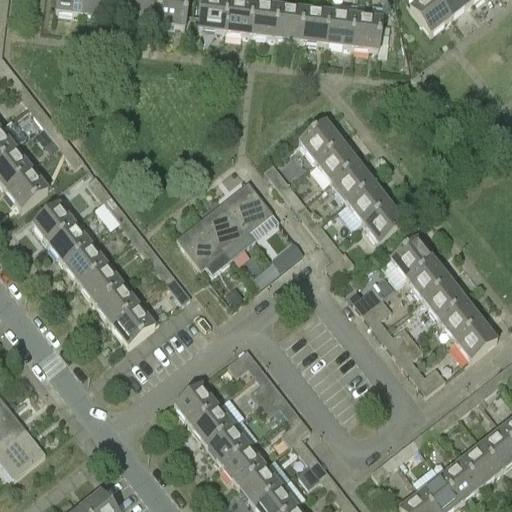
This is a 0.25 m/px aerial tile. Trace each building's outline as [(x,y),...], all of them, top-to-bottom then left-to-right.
[(0,0),(0,11),(7,13),(8,0),(0,0)] [(56,0),(55,18),(81,22),(83,0),(56,0)] [(83,0),(81,22),(107,25),(109,0),(83,0)] [(109,0),(107,25),(132,28),(135,0),(109,0)] [(135,0),(132,28),(157,31),(161,0),(135,0)] [(180,0),(161,0),(157,31),(184,34),(188,1),(180,0)] [(450,25),(430,0),(425,0),(408,14),(429,41),(450,25)] [(430,0),(450,25),(470,9),(463,0),(430,0)] [(463,0),(470,9),(481,0),(463,0)] [(198,36),(224,39),(228,6),(202,2),(198,36)] [(228,6),(224,39),(249,42),(253,9),(228,6)] [(329,18),(325,52),(351,55),(355,21),(356,11),(331,8),(329,18)] [(253,9),(249,42),(275,46),(279,12),(253,9)] [(279,12),(275,46),(300,49),(304,15),(279,12)] [(304,15),(300,49),(325,52),(329,18),(304,15)] [(355,21),(351,55),(377,58),(381,25),(355,21)] [(9,74),(0,81),(10,93),(19,86),(9,74)] [(20,105),(28,99),(19,86),(10,93),(20,105)] [(41,114),(32,121),(42,133),(50,126),(41,114)] [(50,126),(42,133),(51,146),(60,139),(50,126)] [(0,135),(0,166),(15,154),(26,146),(11,127),(0,135)] [(298,149),(299,150),(314,170),(341,149),(325,128),(298,149)] [(341,149),(314,170),(330,190),(357,169),(341,149)] [(15,154),(0,166),(0,190),(4,196),(31,175),(15,154)] [(82,167),(72,154),(63,161),(74,174),(82,167)] [(357,169),(330,190),(345,210),(373,189),(357,169)] [(31,175),(4,196),(20,217),(47,196),(31,175)] [(270,185),(279,198),(288,191),(278,179),(270,185)] [(89,194),(96,202),(105,196),(99,188),(95,183),(86,190),(89,194)] [(247,189),(223,208),(248,239),(272,220),(247,189)] [(373,189),(345,210),(361,230),(388,209),(373,189)] [(289,210),(298,204),(288,191),(279,198),(289,210)] [(223,208),(199,226),(230,266),(254,247),(248,239),(223,208)] [(388,209),(361,230),(378,251),(405,230),(388,209)] [(31,231),(47,252),(74,231),(58,210),(31,231)] [(126,223),(117,211),(108,218),(118,230),(126,223)] [(301,226),(311,238),(319,231),(310,219),(301,226)] [(118,230),(128,243),(136,236),(126,223),(118,230)] [(175,245),(184,257),(200,277),(205,273),(211,281),(230,266),(199,226),(175,245)] [(83,242),(74,231),(47,252),(63,272),(90,251),(83,242)] [(311,238),(318,247),(321,251),(329,244),(319,231),(311,238)] [(90,251),(94,248),(87,239),(83,242),(90,251)] [(405,286),(432,265),(416,244),(388,265),(405,286)] [(63,272),(79,292),(106,271),(90,251),(63,272)] [(148,251),(140,258),(149,271),(158,264),(148,251)] [(324,274),(324,275),(333,286),(353,270),(344,258),(333,266),(324,274)] [(282,259),(271,268),(279,278),(291,269),(282,259)] [(158,264),(149,271),(159,283),(168,276),(158,264)] [(421,306),(448,285),(432,265),(405,286),(421,306)] [(121,292),(106,271),(79,292),(95,313),(121,292)] [(348,287),(339,293),(361,322),(381,306),(393,297),(384,285),(360,303),(348,287)] [(436,327),(464,306),(448,285),(421,306),(436,327)] [(190,304),(180,291),(171,298),(181,311),(190,304)] [(95,313),(110,333),(137,312),(121,292),(95,313)] [(233,294),(224,301),(232,312),(241,305),(233,294)] [(391,318),(381,306),(361,322),(370,334),(391,318)] [(452,347),(479,326),(464,306),(436,327),(452,347)] [(154,333),(137,312),(110,333),(127,354),(154,333)] [(452,347),(469,368),(496,347),(479,326),(452,347)] [(383,350),(393,362),(413,346),(404,334),(383,350)] [(422,358),(413,346),(393,362),(402,374),(422,358)] [(246,357),(226,372),(236,384),(256,369),(246,357)] [(504,374),(491,384),(498,393),(511,383),(504,374)] [(424,403),(444,387),(435,375),(415,390),(424,403)] [(491,384),(479,394),(486,403),(498,393),(491,384)] [(278,397),(269,385),(249,401),(258,413),(278,397)] [(190,434),(216,413),(200,392),(173,413),(190,434)] [(288,409),(278,397),(258,413),(267,425),(288,409)] [(216,413),(190,434),(205,454),(232,433),(241,426),(243,424),(228,405),(217,414),(216,413)] [(464,406),(451,416),(458,424),(470,415),(464,406)] [(0,456),(26,436),(7,413),(0,418),(0,456)] [(451,416),(439,425),(445,434),(458,424),(451,416)] [(290,453),(300,445),(310,437),(300,425),(280,441),(290,453)] [(511,425),(499,436),(511,452),(511,425)] [(221,474),(248,453),(232,433),(205,454),(221,474)] [(45,460),(26,436),(0,456),(0,466),(14,485),(45,460)] [(479,451),(500,478),(511,469),(511,452),(499,436),(479,451)] [(423,438),(411,447),(417,456),(430,446),(423,438)] [(411,447),(398,457),(405,466),(417,456),(411,447)] [(459,467),(480,494),(500,478),(479,451),(459,467)] [(306,452),(298,459),(307,472),(316,465),(306,452)] [(264,473),(248,453),(221,474),(237,494),(264,473)] [(326,477),(316,465),(307,472),(296,480),(308,495),(319,486),(317,484),(326,477)] [(439,483),(460,510),(480,494),(459,467),(439,483)] [(377,487),(390,477),(383,469),(370,479),(377,487)] [(251,511),(255,511),(279,493),(264,473),(237,494),(251,511)] [(419,499),(429,511),(457,511),(460,510),(439,483),(419,499)] [(294,511),(279,493),(255,511),(294,511)] [(329,500),(338,511),(348,505),(338,493),(329,500)] [(111,511),(99,497),(79,511),(111,511)] [(401,511),(429,511),(419,499),(401,511)]
